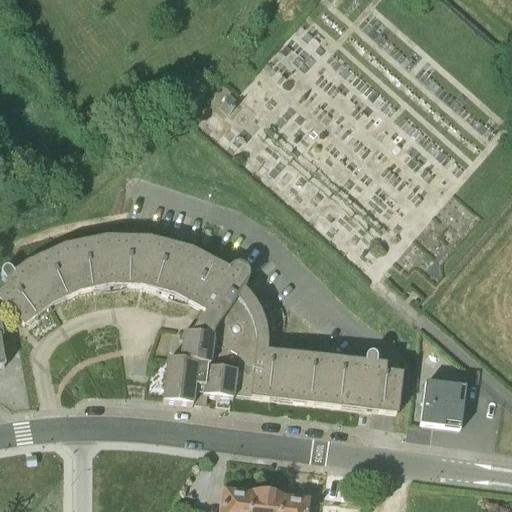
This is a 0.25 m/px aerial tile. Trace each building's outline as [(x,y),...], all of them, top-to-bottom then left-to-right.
[(228,118),(238,106),(229,98),(219,109),(228,118)] [(207,367),(210,340),(241,293),(246,286),(248,282),(248,278),(247,275),(245,271),(241,269),(237,268),(233,269),(229,271),(227,274),(190,254),(149,243),(106,242),(64,251),(25,269),(14,277),(11,273),(9,271),(7,271),(5,271),(3,271),(1,273),(0,274),(0,275),(0,278),(1,280),(8,290),(0,296),(0,304),(23,329),(35,320),(49,309),(65,302),(78,295),(93,293),(109,289),(127,290),(142,290),(156,294),(174,298),(188,306),(200,312),(184,336),(183,336),(179,364),(167,362),(162,406),(191,410),(192,407),(205,408),(206,400),(232,403),(232,399),(236,371),(207,367)] [(399,380),(382,378),(383,371),(375,370),(376,363),(375,362),(374,359),(371,358),(369,358),(368,359),(366,360),(365,361),(365,362),(364,363),(364,368),(275,357),(264,356),(265,343),(263,329),(258,316),(251,304),(241,293),(210,340),(207,367),(236,371),(232,399),(371,416),(394,419),(399,380)] [(465,392),(425,386),(419,429),(459,434),(465,392)] [(250,511),(252,495),(223,491),(220,511),(250,511)] [(279,511),(281,498),(265,496),(265,494),(255,493),(255,495),(252,495),(250,511),(279,511)] [(308,511),(310,502),(281,498),(279,511),(308,511)]
